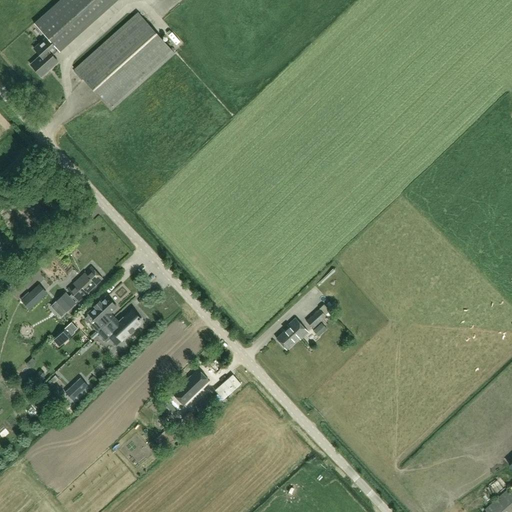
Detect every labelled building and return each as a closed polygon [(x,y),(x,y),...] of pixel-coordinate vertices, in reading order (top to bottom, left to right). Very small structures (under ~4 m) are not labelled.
[(115,0),(60,0),(34,24),(46,37),(33,49),(40,55),(30,64),(41,77),(57,62),(52,56),(115,0)] [(138,14),(75,69),(111,110),(173,54),(138,14)] [(91,267),(67,290),(78,302),(102,279),(91,267)] [(21,300),(30,310),(48,293),(40,284),(21,300)] [(76,302),(65,291),(51,305),(61,316),(76,302)] [(83,317),(97,332),(114,316),(111,313),(117,307),(106,295),(100,301),(99,300),(93,306),(94,307),(83,317)] [(324,304),(306,321),(313,329),(322,321),(324,324),(334,315),(332,313),(336,309),(329,302),(325,305),(324,304)] [(106,342),(109,339),(114,334),(121,341),(122,342),(144,321),(131,308),(118,321),(114,316),(97,332),(106,342)] [(300,340),(308,332),(295,318),(287,325),(288,327),(276,338),(286,349),(299,338),(300,340)] [(54,338),(60,344),(77,329),(71,322),(54,338)] [(91,354),(99,346),(92,338),(83,346),(91,354)] [(76,363),(78,367),(71,373),(75,378),(95,362),(87,353),(76,363)] [(197,369),(173,393),(184,405),(209,381),(197,369)] [(39,371),(35,378),(40,381),(44,375),(39,371)] [(87,389),(80,381),(64,395),(71,403),(87,389)] [(163,409),(170,416),(176,410),(170,403),(173,401),(166,392),(159,398),(166,407),(163,409)] [(215,403),(207,395),(195,406),(203,414),(215,403)] [(511,472),(507,464),(497,470),(502,479),(511,473),(511,472)] [(455,479),(448,486),(455,492),(461,485),(455,479)] [(369,484),(375,493),(380,489),(374,480),(369,484)] [(511,494),(506,488),(484,508),(487,511),(507,511),(511,508),(511,494)]
